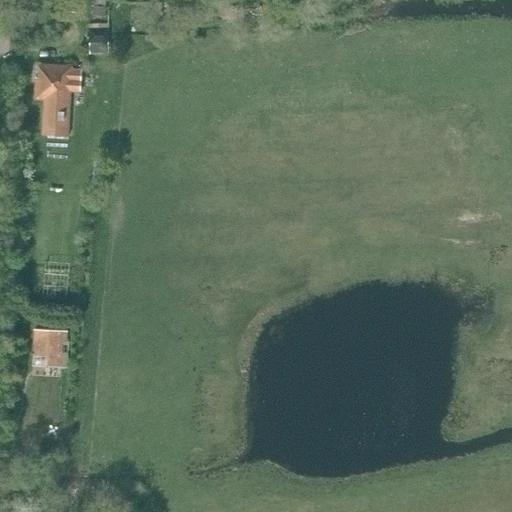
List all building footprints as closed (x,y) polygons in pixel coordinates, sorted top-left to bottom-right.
[(53,0),(53,10),(77,12),(78,0),(53,0)] [(93,5),(92,15),(105,17),(106,6),(93,5)] [(87,35),(109,34),(108,23),(88,23),(88,29),(87,35)] [(109,42),(109,34),(87,35),(87,43),(88,43),(89,54),(107,53),(107,42),(109,42)] [(36,78),(35,100),(44,100),(42,136),(68,138),(71,92),(80,92),(81,69),(72,68),(72,67),(40,64),(39,78),(36,78)] [(35,331),(34,356),(45,357),(44,367),(57,367),(58,344),(66,345),(67,333),(35,331)]
